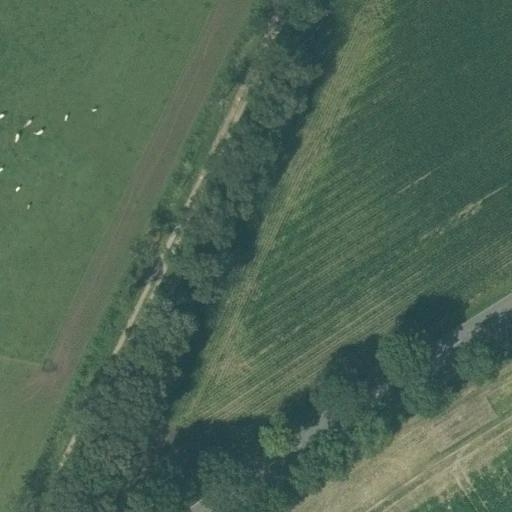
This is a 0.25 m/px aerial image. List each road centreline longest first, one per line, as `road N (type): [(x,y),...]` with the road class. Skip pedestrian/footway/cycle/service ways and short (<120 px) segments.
road 1 (track): [(42,511),(282,0)]
road 2 (primary): [(511,308),(207,511)]
